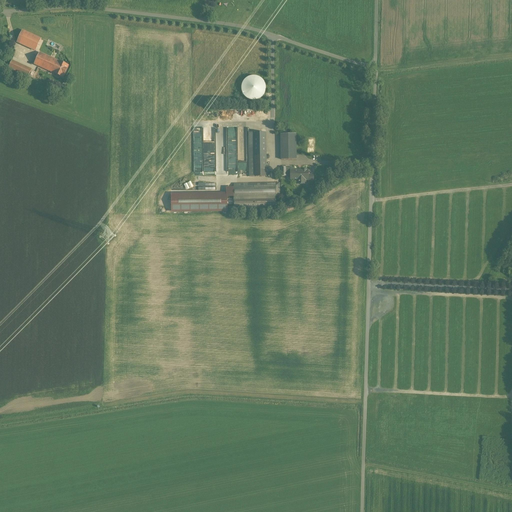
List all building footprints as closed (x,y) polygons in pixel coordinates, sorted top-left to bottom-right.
[(41,39),(22,31),(17,42),(36,51),(41,39)] [(53,72),(58,60),(41,53),(35,64),(53,72)] [(32,69),(12,60),(8,67),(28,77),(32,69)] [(58,60),(53,72),(63,77),(68,65),(58,60)] [(253,95),(252,98),(263,100),(267,79),(248,75),(244,93),(253,95)] [(215,130),(204,130),(204,173),(208,173),(208,174),(215,174),(215,130)] [(266,133),(249,133),(249,177),(266,177),(266,133)] [(295,134),(280,135),(281,160),(296,160),(295,134)] [(229,156),(230,174),(238,174),(237,161),(234,161),(234,156),(229,156)] [(308,170),(293,171),(290,171),(290,173),(290,176),(290,180),(298,180),(298,183),(305,182),(305,180),(308,180),(308,174),(308,170)] [(276,183),(234,184),(234,201),(276,201),(276,197),(276,189),(276,183)] [(227,196),(171,196),(172,211),(227,210),(227,196)] [(276,201),(234,201),(234,209),(276,208),(276,201)]
